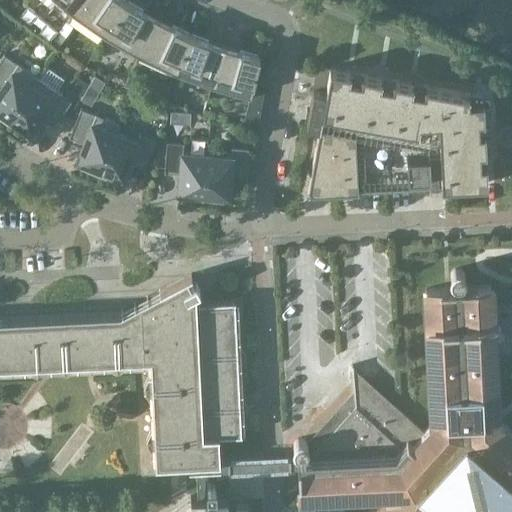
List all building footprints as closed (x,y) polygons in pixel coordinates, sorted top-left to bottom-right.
[(4,0),(0,5),(0,6),(20,22),(29,11),(15,0),(4,0)] [(55,0),(71,13),(80,0),(55,0)] [(80,0),(71,13),(103,35),(125,0),(124,0),(80,0)] [(137,55),(155,22),(140,13),(142,10),(125,0),(103,35),(137,55)] [(170,29),(155,22),(137,55),(173,72),(189,34),(171,25),(170,29)] [(207,40),(189,34),(173,72),(210,85),(222,49),(206,44),(207,40)] [(238,54),(222,49),(210,85),(248,96),(251,84),(259,56),(239,50),(238,54)] [(0,117),(5,122),(37,77),(3,53),(0,57),(0,82),(1,84),(0,85),(0,117)] [(312,87),(305,123),(318,125),(307,186),(311,191),(486,182),(482,95),(329,67),(325,89),(312,87)] [(70,100),(37,77),(5,122),(22,133),(25,129),(29,132),(42,112),(55,121),(70,100)] [(251,84),(248,96),(261,99),(263,87),(251,84)] [(78,166),(97,173),(115,132),(119,124),(79,107),(70,131),(84,137),(75,159),(80,161),(78,166)] [(115,132),(97,173),(115,181),(117,176),(122,178),(131,156),(145,162),(155,138),(139,132),(136,141),(115,132)] [(182,197),(202,198),(206,154),(182,152),(183,142),(165,141),(163,166),(179,168),(177,191),(182,192),(182,197)] [(206,154),(202,198),(222,200),(223,195),(227,195),(229,172),(245,173),(247,147),(230,146),(229,155),(206,154)] [(292,443),(292,445),(292,448),(293,450),(295,451),(298,493),(411,487),(424,482),(430,488),(426,494),(423,498),(433,506),(437,501),(440,496),(456,511),(511,511),(511,431),(499,419),(497,415),(490,285),(476,286),(476,285),(460,287),(460,282),(463,277),(458,269),(449,273),(453,283),(453,287),(438,288),(425,289),(431,420),(429,424),(423,431),(395,405),(352,366),(352,364),(350,364),(352,387),(352,389),(309,437),(305,441),(304,439),(301,438),(299,438),(297,438),(295,439),(293,441),(292,443)] [(0,364),(10,364),(89,361),(143,358),(143,357),(149,357),(154,461),(153,463),(153,464),(187,463),(188,469),(188,470),(219,469),(219,468),(219,461),(218,453),(217,434),(239,433),(239,432),(238,432),(234,300),(206,300),(195,301),(194,292),(199,290),(194,282),(190,284),(186,277),(191,274),(190,273),(159,290),(163,298),(147,307),(147,311),(0,318),(0,364)] [(253,475),(253,456),(222,457),(222,476),(253,475)] [(240,511),(249,504),(227,505),(226,493),(215,494),(214,490),(215,490),(215,482),(205,482),(206,490),(206,494),(189,495),(189,496),(194,502),(180,511),(240,511)]
